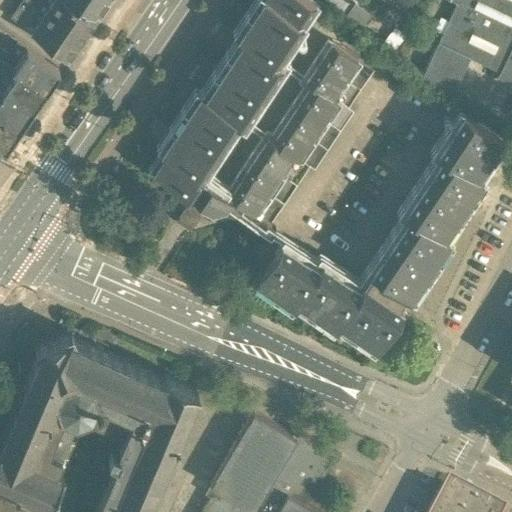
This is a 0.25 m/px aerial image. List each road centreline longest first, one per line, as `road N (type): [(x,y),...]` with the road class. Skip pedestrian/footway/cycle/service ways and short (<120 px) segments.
road 1 (residential): [(329,384),(2,248)]
road 2 (secondary): [(2,248),(171,0)]
road 3 (residential): [(430,420),(511,264)]
